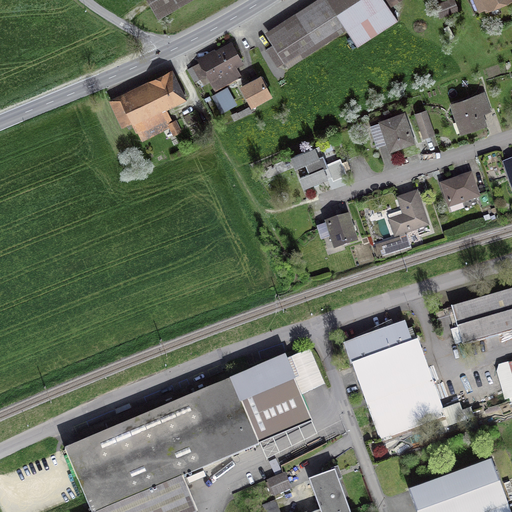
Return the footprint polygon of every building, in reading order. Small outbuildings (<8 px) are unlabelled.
[(148,0),(157,16),(185,0),(148,0)] [(379,0),(317,0),(264,36),(288,73),(345,35),(355,50),(396,24),(379,0)] [(384,0),(391,9),(404,0),(384,0)] [(454,0),(452,0),(435,7),(441,20),(459,12),(454,0)] [(511,0),(472,0),(480,17),(511,4),(511,0)] [(231,43),(198,62),(215,91),(248,72),(231,43)] [(169,76),(113,104),(124,125),(135,119),(146,139),(169,128),(173,137),(181,133),(175,121),(170,123),(162,107),(180,98),(169,76)] [(258,77),(236,89),(248,110),(270,98),(258,77)] [(484,94),(449,106),(460,136),(486,127),(482,116),(491,113),(484,94)] [(426,112),(410,118),(419,141),(435,135),(426,112)] [(404,114),(377,124),(388,155),(415,146),(404,114)] [(311,148),(287,158),(292,171),(296,170),(300,180),(296,181),(300,192),(326,182),(322,171),(325,170),(321,159),(316,160),(311,148)] [(511,161),(502,165),(511,191),(511,161)] [(472,173),(439,185),(448,210),(481,198),(472,173)] [(404,214),(388,220),(393,234),(427,223),(418,194),(399,200),(404,214)] [(349,219),(327,226),(336,249),(357,242),(349,219)] [(511,292),(450,311),(461,348),(511,333),(511,292)] [(401,324),(346,346),(383,439),(444,415),(415,341),(409,344),(401,324)] [(82,445),(66,452),(92,511),(193,511),(180,481),(260,445),(308,425),(279,359),(234,379),(229,369),(78,435),(82,445)] [(489,462),(409,496),(415,511),(493,511),(508,506),(489,462)] [(350,511),(335,471),(310,480),(321,511),(317,511),(350,511)] [(286,475),(267,483),(274,500),(294,491),(286,475)]
